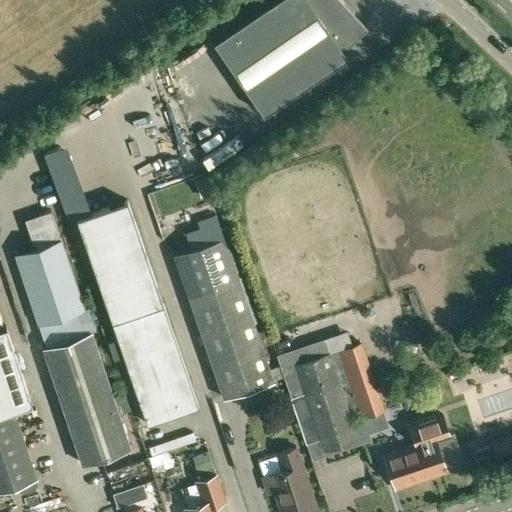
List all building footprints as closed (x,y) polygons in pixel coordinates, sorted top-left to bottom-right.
[(271,0),(213,40),(263,113),(347,56),(340,46),(347,38),(363,24),(353,13),(341,0),(271,0)] [(75,195),(92,192),(89,176),(72,179),(75,195)] [(197,405),(162,302),(126,199),(75,217),(111,320),(146,423),(197,405)] [(34,246),(15,252),(37,321),(82,307),(51,209),(25,217),(34,246)] [(273,379),(237,275),(227,245),(218,237),(173,252),(222,396),(273,379)] [(0,411),(12,407),(31,401),(5,322),(0,323),(0,411)] [(130,446),(91,330),(42,346),(80,462),(130,446)] [(382,409),(360,341),(338,349),(361,417),(382,409)] [(328,351),(294,363),(304,392),(290,396),(305,442),(319,438),(323,448),(357,437),(328,351)] [(12,407),(0,411),(0,488),(15,484),(16,486),(17,487),(18,488),(19,490),(22,491),(24,491),(26,491),(27,491),(30,490),(32,489),(32,488),(34,487),(34,486),(35,484),(36,483),(36,481),(36,479),(35,477),(36,477),(12,407)] [(409,424),(415,442),(383,453),(395,488),(446,471),(434,437),(448,432),(441,413),(409,424)] [(511,433),(491,441),(497,458),(511,453),(511,433)] [(282,511),(297,511),(314,506),(305,479),(306,479),(295,446),(280,451),(285,468),(262,476),(267,492),(275,489),(282,511)] [(215,511),(213,503),(224,499),(215,473),(196,480),(202,500),(184,506),(186,511),(215,511)]
